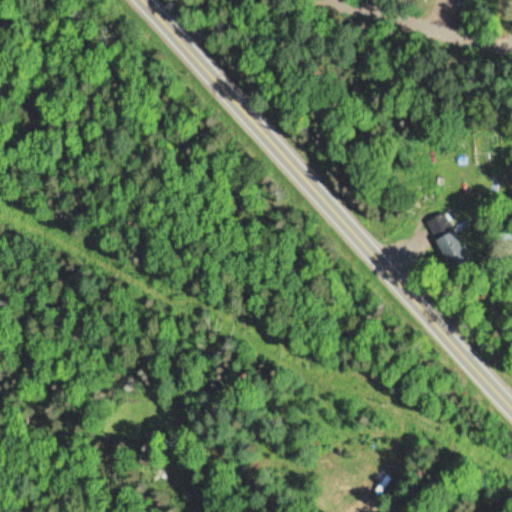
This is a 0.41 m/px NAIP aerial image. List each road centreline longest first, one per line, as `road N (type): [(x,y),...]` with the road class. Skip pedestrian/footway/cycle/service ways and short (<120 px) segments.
road 1 (secondary): [(511,403),(141,0)]
road 2 (residential): [(511,42),(427,26),(353,0)]
